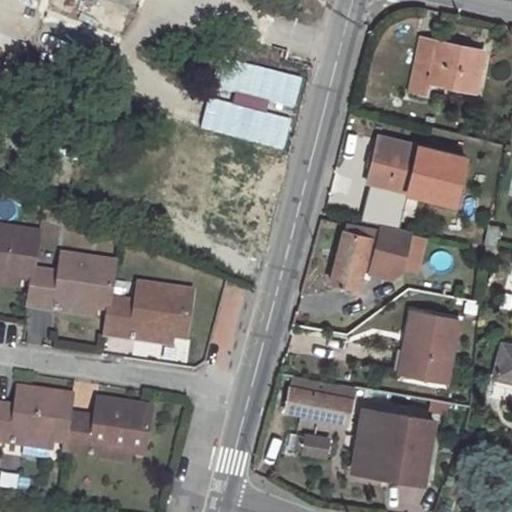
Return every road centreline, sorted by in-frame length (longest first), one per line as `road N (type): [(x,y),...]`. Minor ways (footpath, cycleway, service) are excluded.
road 1 (residential): [(356,0),(250,391)]
road 2 (residential): [(0,351),(250,391)]
